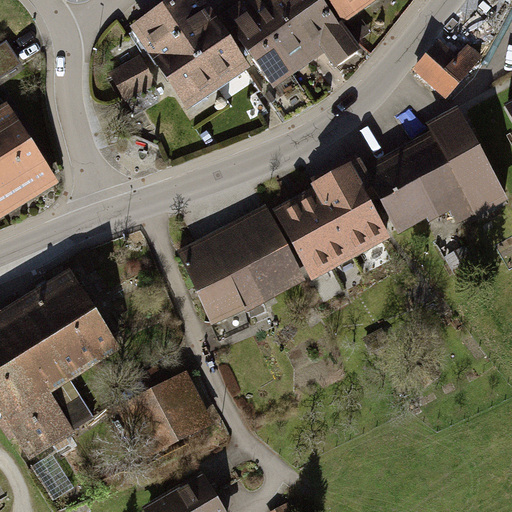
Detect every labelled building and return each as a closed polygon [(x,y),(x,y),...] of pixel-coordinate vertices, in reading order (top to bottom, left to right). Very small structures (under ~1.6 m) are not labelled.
[(256,0),(226,20),(212,0),(178,0),(138,27),(197,115),(267,68),(278,85),(344,41),(316,0),(256,0)] [(334,0),(351,22),(381,0),(334,0)] [(0,43),(0,77),(25,61),(10,37),(0,43)] [(458,59),(437,41),(412,72),(451,104),(485,61),(468,47),(458,59)] [(142,60),(113,76),(126,100),(155,84),(142,60)] [(441,139),(381,167),(414,238),(466,213),(472,226),(511,206),(511,191),(473,109),(435,127),(441,139)] [(3,115),(0,116),(0,212),(47,182),(3,115)] [(332,198),(295,215),(327,283),(403,248),(368,174),(329,192),(332,198)] [(282,217),(191,258),(224,331),(315,289),(282,217)] [(77,273),(0,321),(0,408),(33,462),(83,431),(64,399),(130,358),(77,273)] [(199,380),(151,408),(179,457),(228,429),(199,380)] [(222,511),(203,478),(148,510),(149,511),(222,511)]
